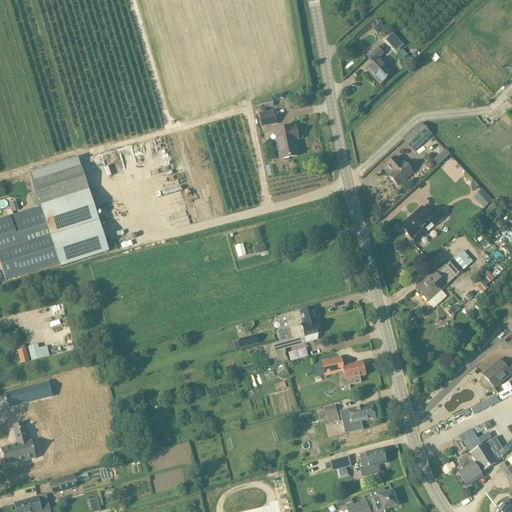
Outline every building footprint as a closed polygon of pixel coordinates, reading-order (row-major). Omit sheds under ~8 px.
[(385,41),(391,48),(399,42),(392,34),(385,41)] [(384,54),(378,48),(367,58),(372,64),(366,70),(380,85),(392,74),(379,59),(384,54)] [(256,111),(264,109),(262,102),(254,104),(256,111)] [(276,124),(273,110),(258,113),(260,127),(276,124)] [(432,135),(427,130),(421,124),(403,140),(413,152),(432,135)] [(298,156),(295,142),(298,141),(296,127),(292,128),(292,127),(274,131),(279,160),(298,156)] [(444,149),(433,160),(437,165),(449,155),(444,149)] [(412,172),(409,170),(411,168),(406,163),(405,165),(403,162),(401,164),(395,157),(385,166),(390,172),(387,175),(397,186),(412,172)] [(42,205),(11,215),(0,218),(0,266),(4,280),(58,263),(59,267),(110,251),(82,166),(34,182),(42,205)] [(483,208),(491,201),(481,190),(473,197),(483,208)] [(19,210),(16,202),(10,204),(13,212),(19,210)] [(412,239),(416,243),(425,235),(428,232),(433,227),(433,228),(445,218),(436,207),(427,215),(421,208),(401,227),(412,239)] [(118,251),(134,247),(132,242),(117,245),(118,251)] [(235,245),(237,257),(245,256),(243,243),(235,245)] [(445,268),(454,278),(455,278),(463,271),(462,271),(453,261),(447,266),(445,268)] [(487,271),(479,278),(486,287),(494,280),(487,271)] [(434,273),(416,289),(427,302),(428,302),(440,291),(446,286),(434,273)] [(482,282),(477,287),(482,293),(487,288),(482,282)] [(470,292),(465,296),(469,301),(474,297),(470,292)] [(456,305),(447,312),(451,317),(459,310),(456,305)] [(279,340),(280,340),(284,339),(283,336),(281,330),(289,328),(292,327),(316,321),(315,318),(317,317),(318,316),(317,310),(315,309),(313,310),(313,307),(276,317),(280,330),(276,331),(279,340)] [(279,340),(279,343),(268,346),(271,358),(283,355),(279,342),(292,339),(292,340),(303,337),(305,342),(315,340),(313,334),(319,333),(316,321),(292,327),(289,328),(281,330),(283,336),(284,339),(280,340),(279,340)] [(241,348),(252,345),(251,339),(240,342),(241,348)] [(29,348),(32,361),(49,357),(47,348),(39,350),(37,346),(29,348)] [(323,377),(337,374),(341,388),(360,383),(359,377),(365,376),(362,363),(342,367),(340,357),(320,362),(323,377)] [(499,360),(483,375),(495,389),(511,373),(511,365),(511,364),(506,368),(499,360)] [(244,368),(245,374),(255,371),(253,366),(244,368)] [(49,382),(5,393),(9,408),(53,396),(49,382)] [(499,406),(511,400),(507,390),(484,400),(487,407),(497,402),(499,406)] [(372,405),(340,412),(345,434),(362,430),(360,422),(375,419),(372,405)] [(324,408),(324,409),(325,416),(337,413),(335,406),(324,408)] [(38,412),(19,419),(25,436),(44,430),(38,412)] [(5,466),(25,462),(39,458),(34,438),(20,442),(22,448),(2,453),(5,466)] [(470,454),(479,469),(482,473),(497,463),(496,461),(485,445),(481,447),(471,454),(470,454)] [(361,469),(370,467),(385,464),(382,450),(358,455),(361,469)] [(471,465),(458,473),(466,487),(482,477),(480,474),(477,470),(479,469),(470,454),(466,457),(471,465)] [(332,472),(336,471),(347,468),(351,467),(348,457),(329,462),(332,472)] [(511,458),(507,462),(508,463),(500,467),(500,469),(500,470),(501,471),(503,475),(511,489),(511,458)] [(77,488),(76,483),(74,478),(74,475),(50,481),(53,494),(77,488)] [(385,511),(385,510),(397,506),(392,492),(378,497),(370,500),(374,511),(385,511)] [(15,504),(16,511),(41,511),(38,498),(15,504)] [(89,499),(91,511),(99,511),(97,498),(89,499)] [(370,511),(367,500),(346,507),(347,511),(370,511)] [(495,511),(509,511),(511,511),(511,505),(505,501),(500,501),(495,506),(495,511)]
